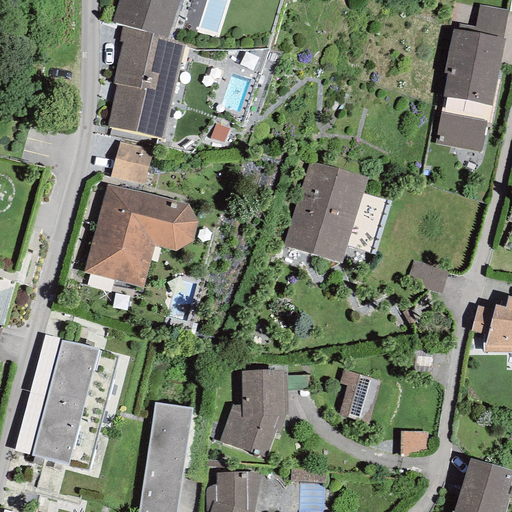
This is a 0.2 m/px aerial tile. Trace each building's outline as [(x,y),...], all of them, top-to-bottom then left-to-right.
[(167,39),(180,0),(118,0),(112,22),(122,25),(167,39)] [(502,39),(508,11),(479,5),(475,28),(459,25),(457,30),(502,39)] [(163,138),(185,45),(167,39),(122,25),(119,42),(123,42),(113,84),(116,84),(108,126),(163,138)] [(444,97),(436,144),(481,152),(486,123),(489,124),(504,39),(502,39),(457,30),(453,29),(443,73),(446,74),(442,97),(444,97)] [(119,141),(110,178),(144,186),(153,149),(119,141)] [(283,246),(341,264),(346,246),(374,255),(391,203),(362,194),(367,178),(309,162),(283,246)] [(107,185),(83,273),(142,288),(153,246),(175,251),(192,241),(197,222),(188,205),(107,185)] [(448,271),(413,261),(406,283),(441,293),(448,271)] [(483,334),(483,353),(511,352),(511,297),(508,296),(505,308),(495,305),(494,310),(477,306),(471,331),(483,334)] [(44,336),(13,451),(30,455),(42,400),(50,370),(58,339),(44,336)] [(58,339),(50,370),(108,384),(115,352),(58,339)] [(100,415),(108,384),(50,370),(42,400),(100,415)] [(365,423),(378,381),(350,372),(343,370),(339,384),(347,386),(338,415),(365,423)] [(232,405),(219,442),(266,458),(275,434),(279,434),(284,415),(287,415),(286,373),(283,374),(282,371),(241,372),(241,405),(232,405)] [(85,468),(100,415),(42,400),(30,455),(85,468)] [(175,511),(192,409),(154,403),(137,511),(175,511)] [(427,456),(428,433),(401,432),(401,456),(427,456)] [(511,476),(511,472),(469,459),(458,495),(506,509),(510,496),(506,495),(511,476)] [(226,468),(227,462),(206,460),(206,467),(226,468)] [(325,483),(325,471),(291,469),(290,481),(325,483)] [(206,511),(253,511),(261,475),(247,472),(216,474),(216,484),(213,485),(210,487),(206,488),(206,491),(206,511)] [(452,511),(451,511),(504,511),(506,509),(458,495),(453,511),(452,511)]
